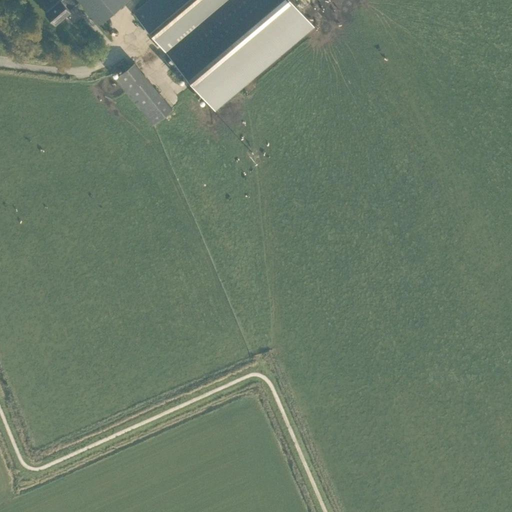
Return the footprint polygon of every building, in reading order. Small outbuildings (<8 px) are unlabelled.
[(59,0),(45,12),(54,23),(79,2),(98,24),(126,0),(59,0)] [(146,0),(133,12),(169,56),(234,0),(146,0)] [(291,0),(234,0),(169,56),(202,94),(217,81),(210,72),(293,1),(291,0)] [(217,81),(202,94),(215,109),(314,26),(293,1),(210,72),(217,81)] [(114,77),(152,124),(172,108),(134,61),(114,77)]
